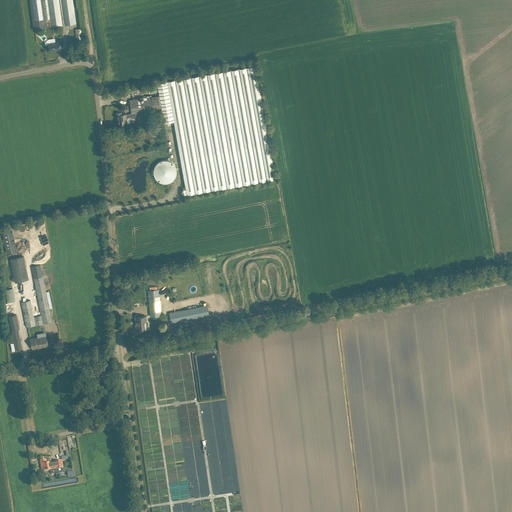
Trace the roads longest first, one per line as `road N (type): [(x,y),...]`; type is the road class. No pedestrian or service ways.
road 1 (unclassified): [(119,350),(93,66),(0,75)]
road 2 (track): [(168,341),(511,270)]
road 3 (unknown): [(17,373),(33,437),(129,423)]
road 4 (unclassified): [(141,511),(119,350)]
road 5 (unclassified): [(0,377),(119,350)]
